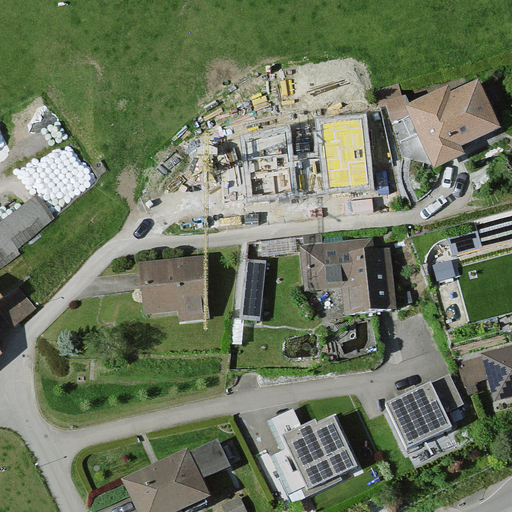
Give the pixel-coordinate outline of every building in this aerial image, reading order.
[(446,95),(408,111),(405,103),(383,109),(389,128),(406,121),(429,175),(464,160),(461,152),(498,136),(477,88),(448,100),(446,95)] [(374,157),(355,114),(290,142),(308,185),(374,157)] [(0,275),(20,260),(16,254),(52,226),(33,202),(0,228),(0,275)] [(394,317),(388,255),(366,257),(365,246),(298,251),(302,296),(339,293),(342,321),(394,317)] [(177,326),(207,322),(200,263),(136,271),(142,322),(176,318),(177,326)] [(511,351),(460,364),(467,391),(486,387),(491,406),(511,400),(511,351)] [(461,410),(447,382),(383,413),(405,457),(448,436),(440,420),(461,410)] [(354,477),(331,425),(314,433),(311,427),(298,433),(290,415),(265,426),(279,457),(268,462),(285,500),(302,492),(305,499),(354,477)] [(193,511),(208,505),(199,487),(227,473),(225,468),(235,463),(228,449),(217,454),(214,448),(188,460),(186,456),(118,488),(130,511),(193,511)]
